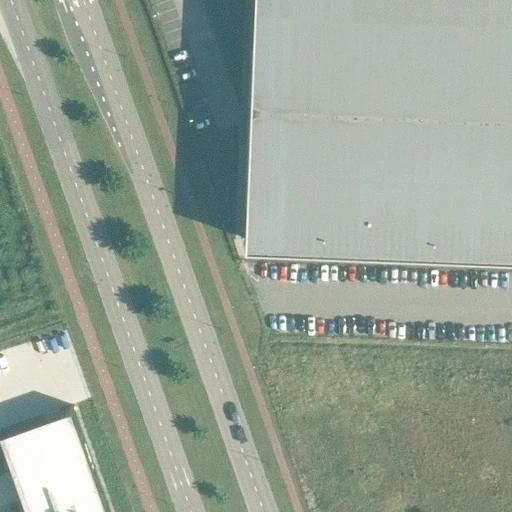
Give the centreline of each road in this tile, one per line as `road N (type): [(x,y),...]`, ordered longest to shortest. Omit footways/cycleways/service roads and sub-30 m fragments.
road 1 (tertiary): [(263,511),(82,0)]
road 2 (tertiary): [(10,0),(190,511)]
